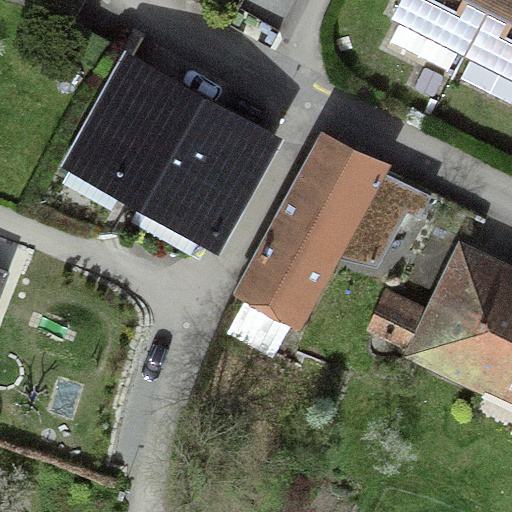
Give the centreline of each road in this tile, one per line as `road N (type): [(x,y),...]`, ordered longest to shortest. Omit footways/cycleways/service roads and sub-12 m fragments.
road 1 (residential): [(277,86),(511,206)]
road 2 (residential): [(135,0),(277,86)]
